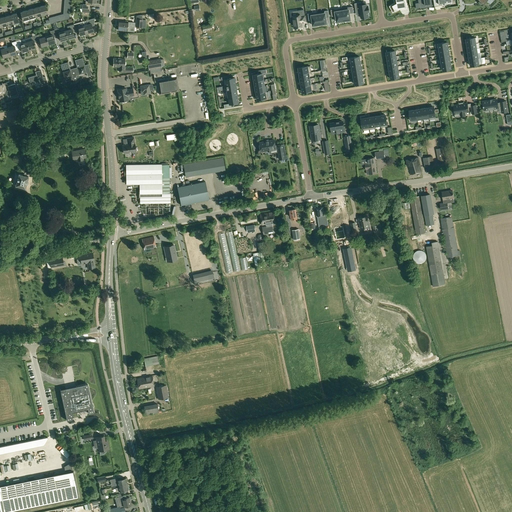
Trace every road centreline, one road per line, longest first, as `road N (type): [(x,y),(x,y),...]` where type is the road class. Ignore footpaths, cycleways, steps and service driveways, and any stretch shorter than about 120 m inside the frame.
road 1 (residential): [(310,197),(511,166)]
road 2 (residential): [(112,232),(310,197)]
road 3 (secondary): [(112,232),(105,44)]
road 4 (secondary): [(149,511),(112,339)]
road 5 (residential): [(461,74),(293,101)]
road 6 (residential): [(293,101),(289,41),(382,25)]
road 7 (residential): [(382,25),(451,17),(461,74)]
